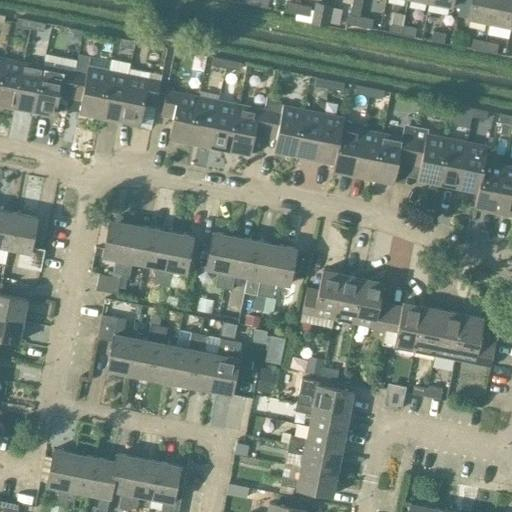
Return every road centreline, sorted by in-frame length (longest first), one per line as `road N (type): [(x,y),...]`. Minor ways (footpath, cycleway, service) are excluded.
road 1 (residential): [(210,511),(220,460),(209,438),(52,404),(91,186)]
road 2 (residential): [(511,267),(338,204),(145,174),(107,175),(91,186)]
road 3 (residential): [(365,511),(382,426),(511,453)]
